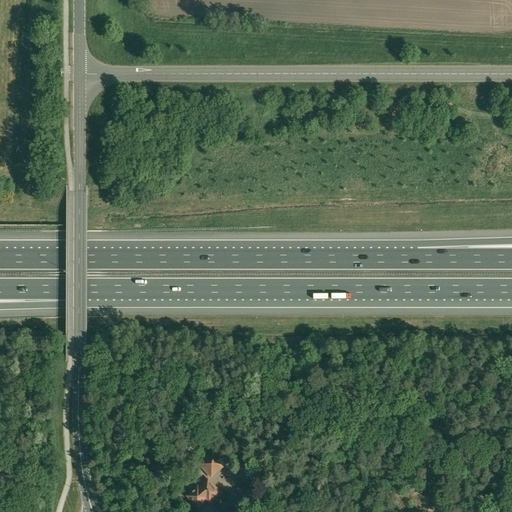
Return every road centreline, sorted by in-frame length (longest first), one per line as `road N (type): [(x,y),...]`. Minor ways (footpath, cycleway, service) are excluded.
road 1 (motorway): [(65,288),(511,289)]
road 2 (tertiary): [(92,511),(77,420),(79,74)]
road 3 (tertiary): [(511,74),(79,74)]
road 4 (motorway): [(417,259),(0,259)]
